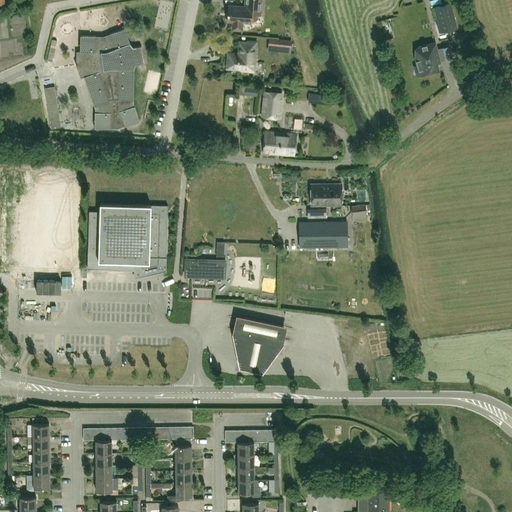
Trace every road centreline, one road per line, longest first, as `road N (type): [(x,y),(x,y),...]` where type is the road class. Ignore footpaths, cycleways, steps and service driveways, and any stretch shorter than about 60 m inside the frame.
road 1 (primary): [(0,390),(71,398),(454,402),(511,432)]
road 2 (primary): [(511,413),(472,395),(85,388),(0,373)]
road 3 (residential): [(163,154),(354,163),(453,95),(511,81)]
road 4 (residential): [(74,511),(76,419),(187,418)]
road 5 (residential): [(194,0),(163,154)]
road 6 (residential): [(220,511),(219,421),(276,421)]
road 7 (residential): [(0,78),(37,56),(49,10),(90,0)]
